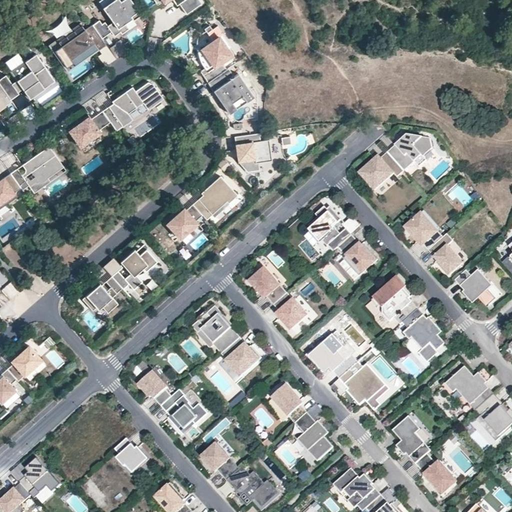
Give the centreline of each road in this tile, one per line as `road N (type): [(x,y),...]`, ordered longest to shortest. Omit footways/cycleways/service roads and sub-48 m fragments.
road 1 (residential): [(0,147),(140,60),(168,69),(208,126),(210,146),(198,165),(40,305)]
road 2 (residential): [(216,272),(428,511)]
road 3 (residential): [(329,171),(479,339)]
road 4 (residential): [(101,374),(226,511)]
road 5 (residential): [(101,374),(216,272)]
road 6 (residential): [(216,272),(329,171)]
road 7 (residential): [(0,466),(101,374)]
